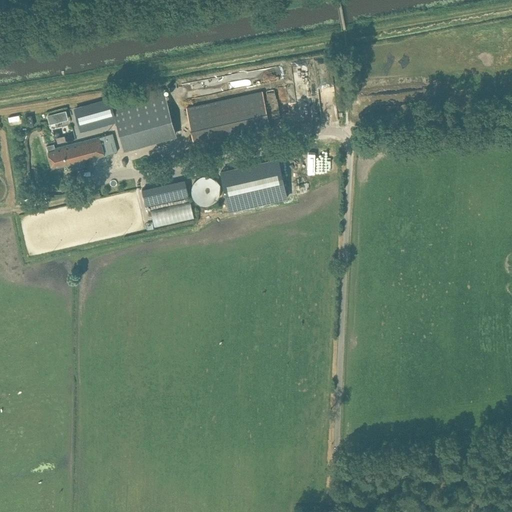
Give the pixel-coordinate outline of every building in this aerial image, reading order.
[(186,109),(196,150),(272,133),(263,92),(186,109)] [(365,115),(364,94),(351,94),(352,116),(365,115)] [(110,99),(75,109),(81,130),(116,121),(112,108),(110,99)] [(54,144),(46,146),(49,159),(52,168),(71,164),(84,160),(117,152),(115,142),(113,133),(55,148),(54,144)] [(241,167),(221,172),(229,210),(250,206),(241,167)] [(196,203),(221,202),(220,178),(195,179),(196,203)] [(185,179),(142,189),(146,206),(189,196),(185,179)] [(156,227),(196,217),(192,202),(152,212),(156,227)]
